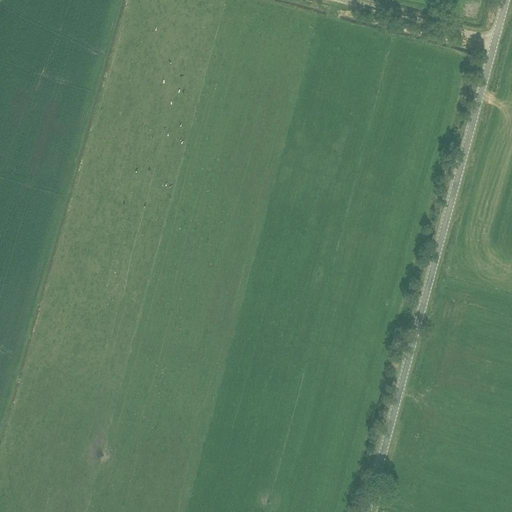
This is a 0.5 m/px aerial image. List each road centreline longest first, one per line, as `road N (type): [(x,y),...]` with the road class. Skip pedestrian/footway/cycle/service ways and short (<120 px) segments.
road 1 (unclassified): [(365,511),(505,0)]
road 2 (track): [(327,0),(493,45)]
